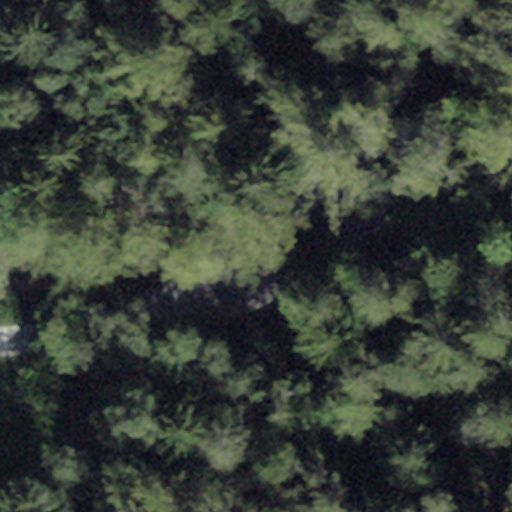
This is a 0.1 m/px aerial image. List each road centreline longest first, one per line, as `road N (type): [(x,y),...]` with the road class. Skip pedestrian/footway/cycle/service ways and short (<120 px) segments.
road 1 (track): [(0,339),(95,328),(217,290),(357,173),(511,106)]
road 2 (track): [(511,155),(357,173)]
